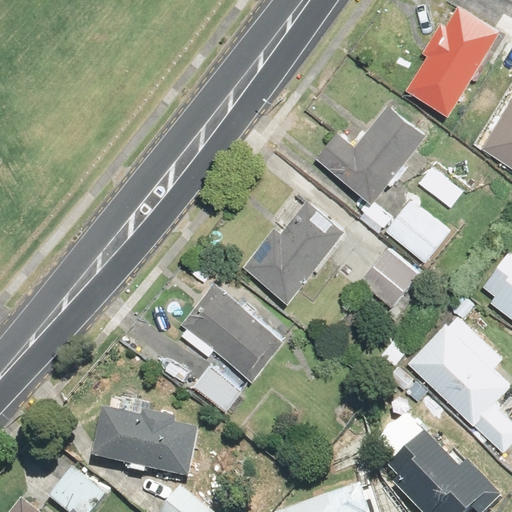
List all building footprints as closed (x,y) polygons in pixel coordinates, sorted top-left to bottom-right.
[(465,0),(462,0),(401,86),(441,115),(504,28),(465,0)] [(338,123),(311,156),(373,205),(430,133),(385,98),(355,136),(338,123)] [(511,100),(490,137),(511,149),(511,100)] [(300,194),(242,268),(286,303),(345,229),(300,194)] [(410,197),(384,230),(429,265),(455,232),(410,197)] [(388,245),(358,283),(392,310),(421,272),(388,245)] [(511,245),(476,291),(511,318),(511,245)] [(215,284),(179,329),(250,385),(286,341),(215,284)] [(457,310),(406,360),(501,455),(511,443),(511,417),(496,402),(511,386),(511,380),(498,367),(506,359),(457,310)] [(422,382),(404,367),(390,384),(408,399),(422,382)] [(97,410),(88,463),(192,480),(201,428),(97,410)] [(474,511),(488,511),(504,497),(468,459),(460,466),(424,429),(380,471),(419,511),(471,511),(473,511),(474,511)] [(243,473),(223,467),(217,490),(236,496),(243,473)] [(74,468),(49,497),(66,511),(96,511),(108,498),(74,468)] [(374,511),(364,481),(272,511),(374,511)] [(206,511),(181,490),(161,511),(206,511)] [(42,511),(28,499),(16,511),(42,511)]
